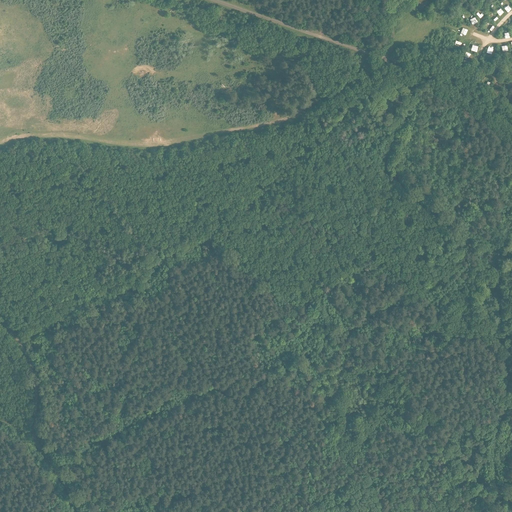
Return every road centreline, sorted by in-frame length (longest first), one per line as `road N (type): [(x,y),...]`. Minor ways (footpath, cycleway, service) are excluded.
road 1 (track): [(18,340),(96,293),(145,278),(159,257),(212,233),(365,94),(419,73)]
road 2 (unknown): [(327,0),(309,89),(320,119),(287,144),(174,174),(60,177),(0,192)]
road 3 (track): [(212,233),(280,288),(309,280),(350,326)]
